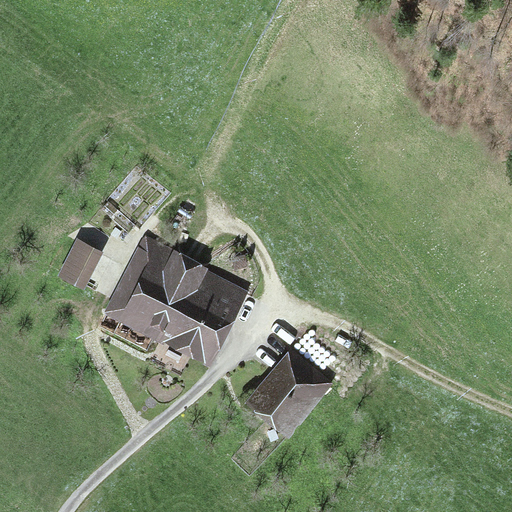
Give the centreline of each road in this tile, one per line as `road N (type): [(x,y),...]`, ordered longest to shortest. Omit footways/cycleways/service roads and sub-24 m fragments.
road 1 (track): [(511,411),(335,322),(270,304)]
road 2 (track): [(295,0),(208,165),(222,220)]
road 3 (track): [(96,302),(92,355),(142,436)]
road 4 (track): [(193,251),(222,220),(243,232),(272,278),(270,304)]
